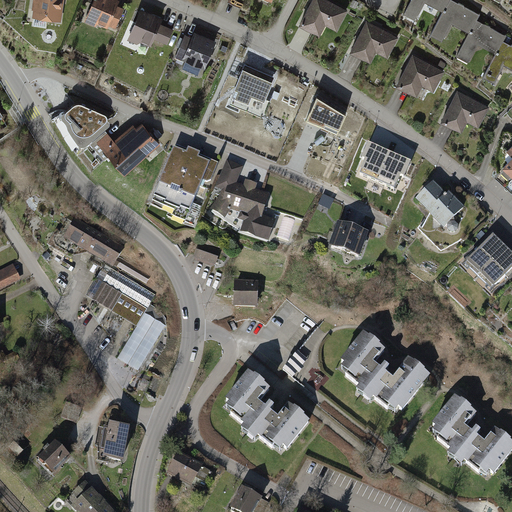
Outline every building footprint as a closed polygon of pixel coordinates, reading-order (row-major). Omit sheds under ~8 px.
[(35,0),(34,17),(63,20),(64,0),(35,0)] [(121,1),(118,0),(95,0),(86,21),(99,26),(101,22),(116,28),(124,8),(119,5),(121,1)] [(351,11),(329,0),(313,0),(300,26),(314,33),(322,37),(326,28),(339,34),(351,11)] [(451,0),(413,0),(406,16),(418,22),(427,5),(444,14),(452,0),(451,0)] [(452,0),(444,14),(432,37),(444,44),(454,26),(470,35),(478,21),(481,16),(452,0)] [(163,18),(142,8),(128,38),(150,48),(154,40),(168,46),(175,31),(160,24),(163,18)] [(400,37),(368,21),(352,53),(373,64),(378,54),(389,60),(400,37)] [(478,21),(470,35),(459,58),(471,64),(480,46),(497,55),(504,42),(507,36),(478,21)] [(194,38),(186,35),(177,58),(208,70),(220,41),(196,32),(194,38)] [(511,46),(504,42),(497,55),(485,79),(497,85),(507,65),(511,67),(511,46)] [(445,72),(414,56),(398,87),(418,97),(423,87),(435,93),(445,72)] [(279,80),(246,65),(236,88),(241,90),(236,101),(264,113),(279,80)] [(490,107),(458,92),(443,124),(463,134),(468,125),(479,131),(490,107)] [(346,111),(317,93),(307,118),(338,132),(346,111)] [(77,100),(73,101),(65,108),(64,111),(64,114),(68,117),(70,120),(71,124),(74,128),(78,131),(82,132),(87,132),(91,131),(104,120),(106,118),(106,115),(104,112),(80,100),(77,100)] [(128,174),(162,144),(143,124),(138,128),(136,124),(117,141),(109,132),(98,142),(128,174)] [(362,158),(366,160),(359,174),(394,190),(401,175),(405,177),(411,161),(369,142),(362,158)] [(216,161),(178,147),(158,201),(195,216),(216,161)] [(245,169),(229,162),(219,189),(225,192),(223,198),(215,212),(229,221),(235,213),(245,216),(243,222),(247,223),(245,234),(273,244),(278,222),(266,218),(272,197),(257,192),(259,186),(248,183),(246,188),(239,186),(245,169)] [(448,197),(436,185),(419,202),(430,214),(447,230),(468,209),(452,193),(448,197)] [(128,248),(76,221),(65,242),(147,286),(151,278),(120,262),(128,248)] [(372,234),(341,225),(333,249),(365,258),(372,234)] [(510,249),(494,234),(466,264),(482,279),(510,249)] [(222,252),(199,245),(195,261),(217,268),(222,252)] [(511,277),(511,250),(510,249),(482,279),(497,293),(511,277)] [(156,296),(101,265),(83,296),(139,327),(156,296)] [(14,267),(0,273),(0,290),(20,281),(14,267)] [(260,283),(236,282),(235,309),(259,310),(260,283)] [(390,351),(368,334),(342,368),(363,384),(358,392),(378,407),(384,400),(404,416),(432,379),(408,361),(396,377),(380,365),(390,351)] [(296,375),(306,357),(294,351),(284,369),(296,375)] [(274,391),(253,374),(226,407),(245,422),(240,429),(261,446),(265,441),(286,457),(313,423),(291,405),(281,418),(263,404),(274,391)] [(480,415),(458,399),(433,431),(454,447),(447,455),(466,469),(472,461),(495,479),(511,456),(511,440),(498,430),(487,444),(469,430),(480,415)] [(83,410),(67,404),(61,419),(77,426),(83,410)] [(127,426),(107,423),(101,458),(120,461),(127,426)] [(60,443),(42,460),(55,474),(73,457),(60,443)] [(203,465),(180,453),(169,476),(191,487),(203,465)] [(116,511),(86,482),(73,495),(80,502),(73,509),(76,511),(116,511)] [(256,511),(264,499),(245,488),(232,509),(236,511),(256,511)]
